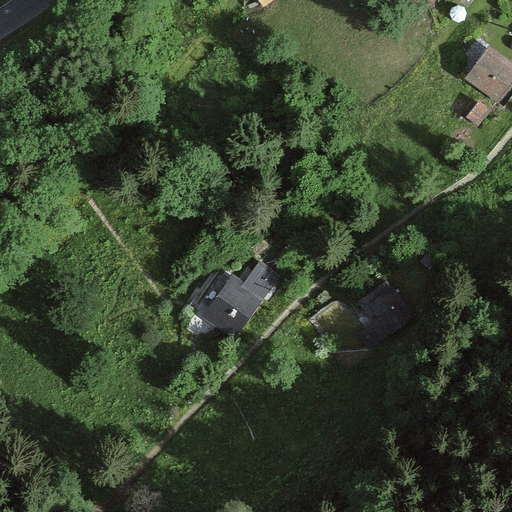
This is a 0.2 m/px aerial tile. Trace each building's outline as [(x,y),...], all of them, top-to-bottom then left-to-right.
[(511,84),(511,63),(494,50),(471,80),(499,101),(511,84)] [(483,104),(469,120),(478,128),(492,112),(483,104)] [(245,247),(253,257),(268,246),(260,236),(245,247)] [(278,277),(255,260),(240,280),(228,270),(198,310),(233,337),(278,277)] [(412,316),(383,278),(357,298),(372,318),(354,332),(368,350),(412,316)]
